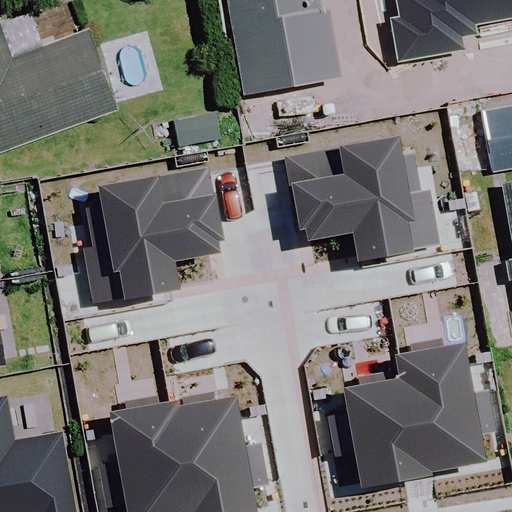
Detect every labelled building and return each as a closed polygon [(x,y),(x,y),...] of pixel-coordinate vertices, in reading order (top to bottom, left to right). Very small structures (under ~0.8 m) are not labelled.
[(316,31),(310,0),(213,0),(221,47),(316,31)] [(511,45),(511,0),(407,0),(419,62),(511,45)] [(40,52),(28,18),(0,28),(0,154),(112,114),(84,37),(40,52)] [(511,111),(481,117),(492,177),(511,172),(511,111)] [(452,179),(442,112),(345,126),(354,193),(452,179)] [(247,217),(234,149),(168,162),(182,230),(247,217)] [(511,185),(500,188),(511,254),(511,185)] [(0,280),(21,273),(0,215),(0,280)] [(427,332),(408,237),(327,253),(345,340),(321,414),(405,440),(427,332)] [(216,351),(208,297),(124,309),(138,409),(81,417),(89,475),(231,455),(222,391),(216,351)] [(0,351),(0,500),(36,494),(20,416),(54,409),(41,343),(0,351)] [(151,511),(149,490),(115,494),(116,511),(151,511)]
